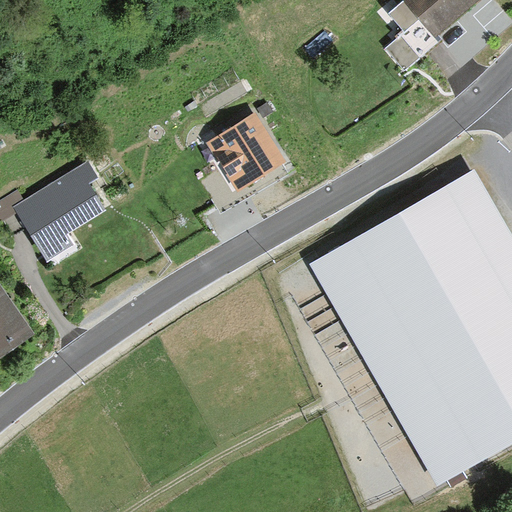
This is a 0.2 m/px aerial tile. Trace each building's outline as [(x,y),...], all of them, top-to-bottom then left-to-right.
[(471,9),(463,0),(404,0),(378,22),(398,46),(418,29),(431,44),(471,9)] [(256,110),(209,138),(238,186),(285,158),(256,110)] [(25,201),(20,204),(50,252),(76,236),(68,224),(105,201),(89,177),(97,172),(89,161),(25,201)] [(511,252),(470,181),(319,269),(441,478),(511,436),(511,252)] [(25,201),(17,189),(0,199),(0,213),(2,216),(20,204),(25,201)] [(0,352),(32,329),(0,283),(0,352)]
